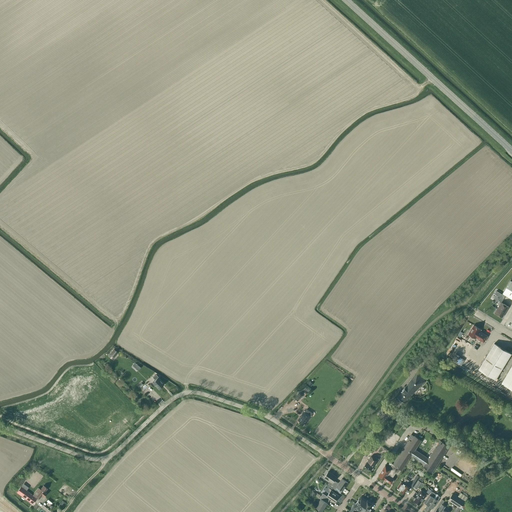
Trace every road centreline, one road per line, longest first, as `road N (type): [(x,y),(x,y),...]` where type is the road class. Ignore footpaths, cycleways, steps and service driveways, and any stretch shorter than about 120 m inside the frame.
road 1 (unclassified): [(361,478),(277,422),(201,393),(165,403),(98,459),(0,425)]
road 2 (primary): [(511,150),(345,0)]
road 3 (track): [(326,455),(401,356),(464,302)]
